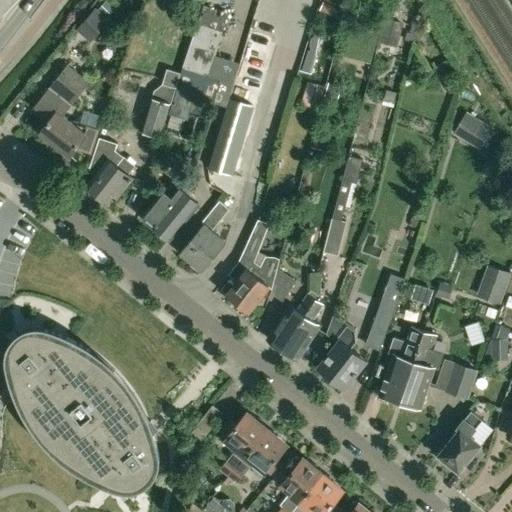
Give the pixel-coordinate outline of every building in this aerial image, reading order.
[(322,0),(318,9),(338,18),(342,9),(322,0)] [(105,1),(99,9),(108,17),(114,10),(105,1)] [(401,5),(392,3),(390,10),(399,12),(401,5)] [(95,8),(77,28),(90,40),(108,20),(95,8)] [(404,23),(385,18),(379,42),(397,47),(404,23)] [(188,49),(181,71),(176,86),(176,88),(225,103),(239,57),(216,50),(223,28),(196,20),(188,49)] [(266,51),(263,50),(268,33),(249,26),(239,57),(225,103),(208,157),(239,166),(268,76),(259,73),(266,51)] [(329,29),(326,38),(335,40),(338,31),(329,29)] [(299,71),(309,74),(322,36),(312,32),(299,71)] [(454,57),(435,69),(443,82),(462,70),(454,57)] [(77,120),(74,124),(63,114),(72,103),(81,77),(67,65),(33,108),(43,117),(45,114),(50,118),(40,131),(70,155),(78,144),(92,149),(99,128),(77,120)] [(176,86),(181,71),(168,67),(163,82),(176,86)] [(308,84),(301,106),(318,111),(325,89),(322,88),(324,82),(312,78),(310,85),(308,84)] [(329,82),(328,82),(324,96),(338,100),(339,95),(342,86),(329,82)] [(386,90),(381,106),(392,109),(396,93),(386,90)] [(170,106),(171,102),(153,97),(143,129),(161,134),(170,106)] [(483,145),(494,128),(467,110),(456,127),(483,145)] [(320,149),(324,136),(314,134),(311,147),(320,149)] [(123,156),(115,149),(117,143),(99,137),(88,168),(95,173),(86,184),(90,188),(89,189),(94,193),(95,192),(108,201),(120,186),(122,188),(132,176),(127,173),(135,164),(123,155),(123,156)] [(351,182),(355,183),(361,159),(348,155),(335,207),(344,210),(351,182)] [(230,181),(210,173),(207,180),(209,189),(225,195),(230,181)] [(170,237),(199,202),(180,187),(173,197),(163,189),(142,215),(170,237)] [(229,207),(219,199),(201,220),(204,223),(181,252),(201,268),(226,238),(212,228),(229,207)] [(333,215),(324,249),(337,252),(345,218),(333,215)] [(239,261),(248,268),(228,293),(249,310),(269,285),(271,287),(279,257),(274,255),(266,255),(260,265),(253,259),(268,221),(259,217),(239,261)] [(479,291),(500,298),(511,269),(490,261),(479,291)] [(278,266),(271,290),(281,297),(295,277),(278,266)] [(453,285),(440,281),(438,290),(437,295),(450,298),(451,292),(453,285)] [(284,348),(317,295),(313,292),(311,296),(307,293),(297,309),(289,304),(267,338),(284,348)] [(299,358),(320,325),(312,319),(323,303),(319,301),(321,297),(317,295),(284,348),(299,358)] [(488,307),(485,315),(494,318),(497,310),(488,307)] [(380,348),(393,314),(378,308),(365,342),(380,348)] [(366,359),(352,348),(357,341),(355,329),(333,312),(327,333),(339,342),(320,366),(344,386),(366,359)] [(492,337),(504,337),(506,337),(506,336),(509,328),(497,323),(496,323),(495,323),(490,336),(491,337),(492,337)] [(400,398),(424,329),(412,326),(408,338),(392,333),(386,350),(393,353),(380,391),(400,398)] [(18,394),(37,417),(34,419),(55,445),(58,443),(78,467),(87,472),(98,478),(120,487),(139,471),(147,481),(150,478),(152,475),(155,471),(156,467),(157,465),(157,461),(158,458),(157,454),(156,448),(155,441),(153,435),(159,430),(155,424),(151,419),(148,422),(129,399),(132,396),(111,370),(108,373),(89,349),(68,337),(46,329),(27,344),(19,335),(13,342),(10,350),(9,353),(9,357),(9,365),(11,373),(13,381),(7,386),(10,390),(14,395),(15,396),(18,394)] [(432,348),(437,334),(424,329),(400,398),(421,406),(435,367),(438,368),(444,352),(432,348)] [(492,355),(504,355),(504,337),(492,337),(492,355)] [(477,370),(455,362),(446,389),(468,396),(477,370)] [(213,405),(197,424),(207,432),(222,413),(213,405)] [(459,469),(472,454),(480,443),(470,435),(482,419),(471,410),(452,435),(454,436),(439,454),(448,460),(448,464),(453,469),(457,467),(459,469)] [(229,474),(267,427),(247,411),(236,424),(232,420),(223,432),(227,435),(225,437),(238,447),(220,468),(229,475),(229,474)] [(236,481),(254,460),(266,470),(267,468),(272,472),(281,460),(277,457),(287,444),(267,427),(229,474),(236,481)] [(290,511),(291,511),(300,501),(323,473),(303,456),(292,469),(288,465),(278,478),(282,482),(282,483),(292,491),(282,504),(284,505),(278,511),(290,511)] [(333,502),(343,489),(323,473),(300,501),(308,507),(310,505),(318,511),(332,511),(338,506),(333,502)] [(235,511),(213,494),(202,508),(206,511),(235,511)] [(188,511),(205,511),(192,501),(188,511)] [(371,511),(359,502),(350,511),(346,511),(344,510),(341,511),(371,511)]
